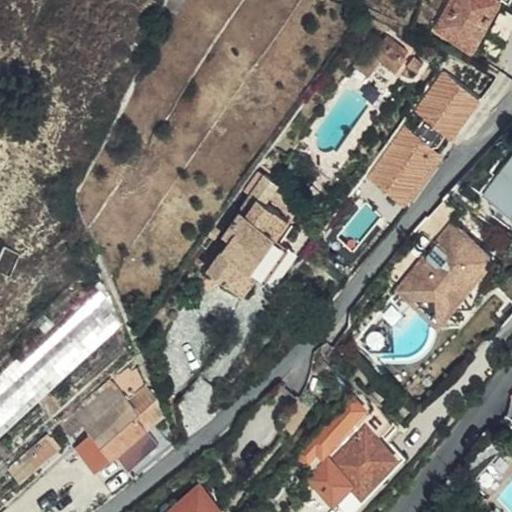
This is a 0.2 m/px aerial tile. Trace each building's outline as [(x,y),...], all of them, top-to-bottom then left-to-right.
[(167,14),(175,0),(142,0),(142,1),(167,14)] [(452,0),(436,31),(475,52),(502,0),(452,0)] [(420,70),(425,59),(417,53),(410,64),(420,70)] [(462,67),(448,59),(410,108),(429,123),(457,87),(472,98),(486,79),(465,64),(462,67)] [(405,205),(448,152),(412,123),(369,176),(405,205)] [(511,214),(511,173),(493,201),(511,214)] [(268,269),(282,251),(284,248),(279,244),(296,220),(300,222),(303,218),(316,201),(286,179),(273,198),(266,194),(250,219),(256,223),(239,249),(268,269)] [(284,248),(282,251),(292,258),(313,227),(303,218),(300,222),(296,220),(279,244),(284,248)] [(401,293),(415,303),(438,300),(439,310),(448,317),(482,269),(470,260),(480,245),(451,224),(400,292),(401,293)] [(0,311),(0,352),(98,266),(86,237),(0,311)] [(493,255),(480,245),(470,260),(482,269),(493,255)] [(98,266),(0,352),(0,396),(113,299),(98,266)] [(511,266),(496,287),(511,299),(511,266)] [(405,316),(415,303),(401,293),(391,305),(405,316)] [(113,299),(0,396),(0,429),(123,323),(113,299)] [(438,300),(415,303),(442,324),(448,317),(439,310),(438,300)] [(395,330),(392,314),(365,350),(374,357),(395,330)] [(130,398),(114,381),(63,427),(72,436),(85,425),(94,435),(78,449),(99,472),(148,427),(144,423),(148,420),(141,411),(145,408),(154,420),(162,410),(155,394),(147,381),(130,398)] [(363,409),(349,397),(313,439),(298,457),(305,463),(315,452),(321,457),(363,409)] [(326,464),(312,483),(331,500),(336,504),(352,485),(364,495),(364,494),(397,457),(377,440),(392,422),(375,407),(360,424),(358,422),(353,427),(356,430),(325,463),(326,464)] [(141,411),(148,420),(144,423),(148,427),(154,420),(145,408),(141,411)] [(58,452),(46,439),(12,472),(22,484),(58,452)] [(305,463),(298,457),(285,472),(285,473),(292,479),(305,463)] [(225,511),(232,506),(208,480),(171,511),(225,511)] [(364,494),(364,495),(352,485),(336,504),(331,500),(328,504),(332,508),(332,511),(357,511),(369,499),(364,494)]
